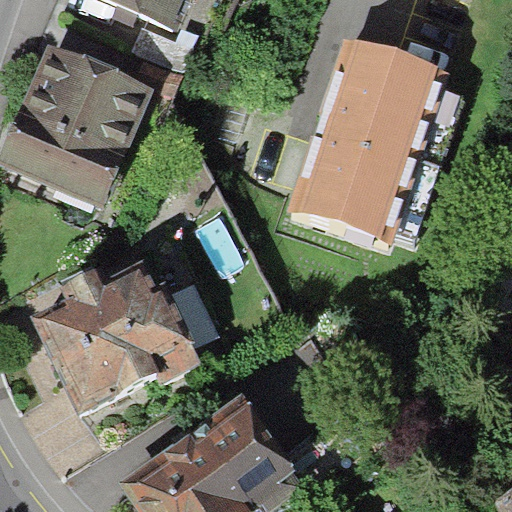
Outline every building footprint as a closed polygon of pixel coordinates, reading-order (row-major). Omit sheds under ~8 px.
[(192,0),(97,0),(179,34),(192,0)] [(440,86),(350,56),(296,218),(386,248),(440,86)] [(151,104),(52,62),(5,174),(104,216),(151,104)] [(71,304),(31,324),(83,426),(198,368),(147,268),(104,290),(96,273),(64,290),(71,304)] [(248,399),(126,482),(146,511),(263,511),(306,484),(248,399)] [(511,511),(511,491),(495,501),(501,511),(511,511)]
